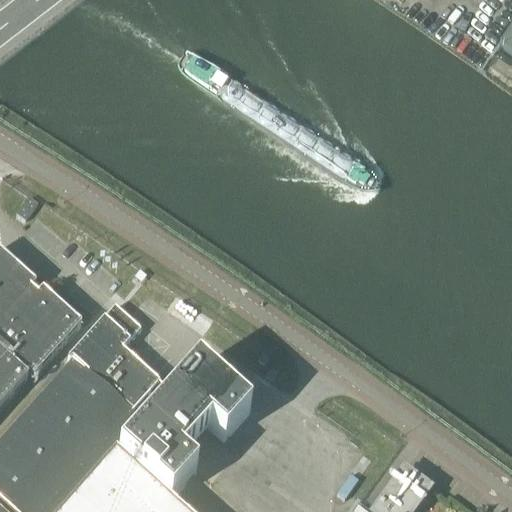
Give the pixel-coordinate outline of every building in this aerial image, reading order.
[(511,59),(511,26),(497,49),(511,59)] [(28,202),(15,219),(24,226),(36,209),(28,202)] [(116,459),(142,430),(131,419),(158,389),(121,356),(140,335),(113,311),(66,363),(70,367),(0,444),(0,411),(31,377),(34,379),(35,379),(36,379),(79,331),(79,330),(79,329),(0,258),(0,511),(171,511),(150,493),(152,491),(116,459)] [(196,370),(142,430),(116,459),(152,491),(169,506),(195,477),(180,464),(208,433),(223,446),(249,417),(196,370)] [(402,477),(376,511),(420,511),(430,499),(431,499),(432,498),(402,477)]
